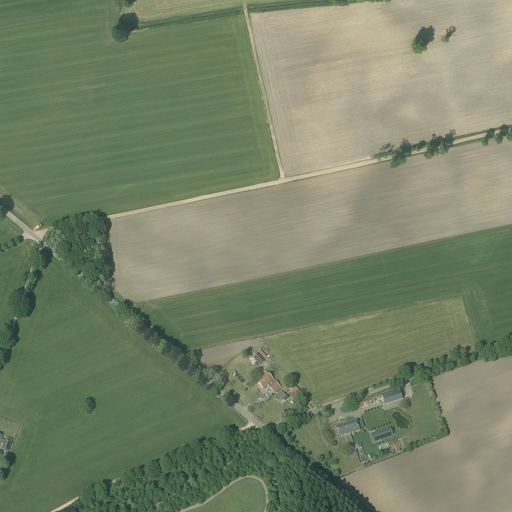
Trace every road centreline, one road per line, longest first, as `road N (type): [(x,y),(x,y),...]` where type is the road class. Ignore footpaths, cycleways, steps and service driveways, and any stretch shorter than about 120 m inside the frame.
road 1 (track): [(511,131),(30,236)]
road 2 (unclassified): [(259,428),(40,244)]
road 3 (unclassified): [(259,428),(511,344)]
road 4 (track): [(259,428),(57,511)]
road 5 (unclassified): [(358,511),(259,428)]
road 6 (unclassified): [(0,365),(40,244)]
